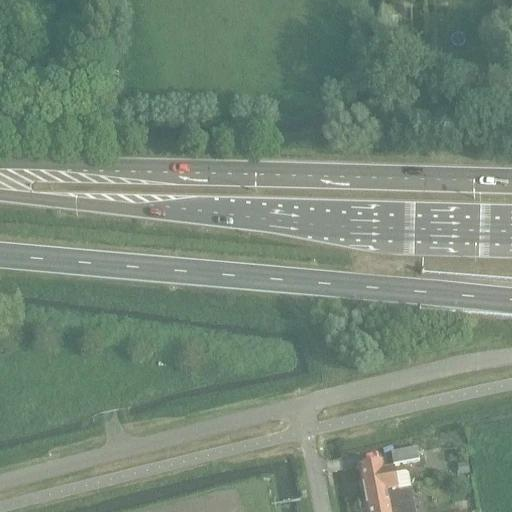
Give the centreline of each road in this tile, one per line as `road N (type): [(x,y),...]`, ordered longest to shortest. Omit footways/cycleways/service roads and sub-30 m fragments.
road 1 (primary): [(0,192),(140,208),(511,227)]
road 2 (primary): [(511,182),(0,160)]
road 3 (unclassified): [(0,485),(297,406)]
road 4 (unclassified): [(297,406),(511,357)]
